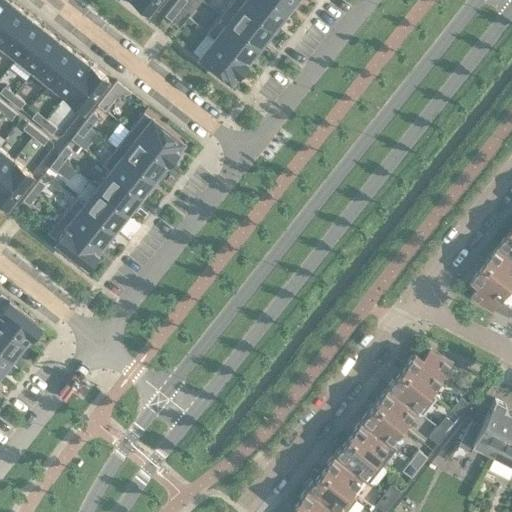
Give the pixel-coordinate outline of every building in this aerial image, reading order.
[(0,0),(0,10),(8,0),(0,0)] [(11,0),(10,1),(8,0),(0,10),(0,42),(24,12),(15,5),(16,4),(15,4),(14,4),(11,2),(12,1),(11,0)] [(154,0),(134,0),(135,0),(135,1),(136,2),(136,1),(147,9),(154,0)] [(174,0),(171,4),(178,9),(184,0),(174,0)] [(271,27),(236,0),(229,0),(219,13),(257,44),(259,42),(260,42),(261,41),(260,41),(263,37),(263,38),(264,37),(264,36),(271,27)] [(284,10),(271,0),(236,0),(271,27),(273,25),(274,24),(273,24),(276,20),(277,21),(278,20),(277,19),(284,10)] [(290,2),(292,0),(271,0),(284,10),(286,8),(287,8),(288,7),(287,7),(290,3),(290,4),(291,3),(290,2)] [(178,9),(171,4),(163,14),(170,19),(178,9)] [(24,12),(0,42),(0,43),(16,56),(40,25),(31,18),(32,17),(31,16),(30,17),(27,14),(28,14),(27,13),(26,14),(24,12)] [(250,53),(257,44),(219,13),(205,30),(245,61),(244,60),(246,58),(246,59),(247,58),(249,54),(250,55),(251,54),(250,53)] [(40,25),(16,56),(31,69),(56,38),(47,30),(48,30),(47,29),(46,30),(43,27),(44,26),(43,26),(42,26),(40,25)] [(205,31),(212,37),(198,55),(229,79),(232,76),(232,77),(233,76),(232,75),(236,71),(236,72),(245,61),(205,30),(205,31)] [(58,39),(56,38),(31,69),(47,82),(72,50),(63,43),(64,42),(63,42),(62,42),(59,40),(60,39),(59,38),(58,39)] [(72,50),(47,82),(63,94),(88,63),(79,56),(80,55),(79,54),(78,55),(75,52),(76,52),(75,51),(74,51),(72,50)] [(91,64),(88,62),(88,63),(63,94),(81,109),(107,77),(92,65),(92,64),(91,64)] [(0,88),(0,91),(8,98),(13,92),(3,84),(0,88)] [(13,92),(8,98),(19,107),(24,100),(13,92)] [(111,98),(104,93),(96,103),(103,108),(111,98)] [(0,110),(10,118),(15,111),(5,103),(0,109),(0,110)] [(30,116),(40,124),(45,117),(35,109),(30,116)] [(97,115),(91,110),(83,120),(89,125),(97,115)] [(143,110),(128,128),(167,159),(176,149),(175,148),(178,144),(179,145),(179,144),(179,143),(181,140),(143,110)] [(50,132),(55,125),(45,117),(40,124),(50,132)] [(81,135),(89,125),(83,120),(75,130),(81,135)] [(22,127),(32,135),(37,129),(27,121),(22,127)] [(128,128),(115,145),(153,175),(160,166),(161,167),(162,166),(161,165),(164,162),(165,162),(165,161),(166,159),(167,160),(167,159),(128,128)] [(47,137),(37,129),(32,135),(42,143),(47,137)] [(64,144),(56,154),(63,159),(71,149),(64,144)] [(115,145),(101,162),(140,192),(147,183),(148,184),(148,183),(148,182),(150,179),(151,179),(152,179),(151,178),(153,175),(115,145)] [(0,174),(13,158),(0,147),(0,174)] [(55,168),(63,159),(56,154),(48,164),(55,169),(55,168)] [(0,198),(6,204),(31,172),(13,158),(0,174),(0,198)] [(74,168),(63,159),(55,168),(67,177),(74,168)] [(108,169),(95,185),(126,209),(134,200),(134,201),(135,200),(134,199),(137,196),(138,196),(138,195),(140,192),(101,162),(101,163),(108,169)] [(38,178),(30,188),(36,193),(44,183),(38,178)] [(75,196),(113,226),(120,217),(121,218),(122,217),(121,216),(124,213),(125,212),(124,212),(126,209),(95,185),(82,201),(75,195),(75,196)] [(28,203),(36,193),(30,188),(21,198),(28,203)] [(75,196),(61,213),(100,243),(107,234),(108,235),(108,234),(108,233),(110,230),(111,230),(112,229),(111,229),(113,226),(75,196)] [(95,251),(94,250),(97,247),(98,246),(100,243),(61,213),(46,231),(86,262),(95,251)] [(511,226),(498,243),(511,253),(511,226)] [(511,281),(511,253),(498,243),(485,260),(511,281)] [(493,308),(493,307),(511,283),(511,281),(485,260),(471,277),(478,283),(468,295),(493,308)] [(0,290),(0,320),(23,339),(25,337),(26,338),(27,337),(26,336),(29,333),(39,321),(0,290)] [(0,348),(10,356),(12,354),(13,354),(13,353),(15,350),(16,350),(17,349),(16,349),(23,339),(0,320),(0,348)] [(413,350),(399,368),(427,390),(428,390),(452,360),(427,347),(420,356),(413,350)] [(3,366),(10,356),(0,348),(0,370),(0,369),(2,367),(3,367),(3,366)] [(399,368),(392,377),(385,385),(414,407),(413,408),(421,414),(435,396),(428,390),(427,390),(399,368)] [(385,385),(372,402),(401,424),(413,408),(414,407),(385,385)] [(449,408),(458,415),(468,402),(459,395),(449,408)] [(472,443),(493,454),(511,416),(511,412),(503,408),(505,403),(494,397),(479,426),(468,421),(457,444),(469,450),(472,443)] [(388,440),(401,424),(372,402),(359,419),(387,441),(388,440)] [(444,414),(436,425),(445,432),(453,421),(444,414)] [(511,416),(493,454),(511,463),(511,468),(511,471),(511,416)] [(395,446),(388,440),(387,441),(359,419),(345,436),(374,458),(373,459),(381,465),(395,446)] [(436,425),(428,435),(437,442),(445,432),(436,425)] [(345,436),(332,452),(360,475),(373,459),(374,458),(345,436)] [(418,465),(426,455),(417,448),(409,458),(418,465)] [(332,452),(325,461),(318,469),(347,492),(360,475),(332,452)] [(410,476),(418,465),(409,458),(401,469),(410,476)] [(318,469),(305,486),(334,509),(347,492),(318,469)] [(390,482),(382,492),(391,499),(399,489),(390,482)] [(296,511),(331,511),(334,509),(305,486),(291,504),(299,510),(296,511)] [(382,492),(374,503),(383,510),(391,499),(382,492)]
